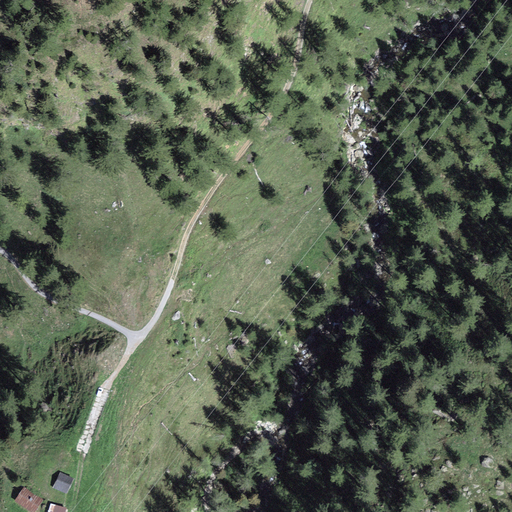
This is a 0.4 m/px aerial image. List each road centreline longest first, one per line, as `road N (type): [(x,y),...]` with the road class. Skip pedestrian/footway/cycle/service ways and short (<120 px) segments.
road 1 (track): [(0,252),(36,291),(131,335),(147,329),(193,220),(283,96),(310,0)]
road 2 (track): [(131,335),(81,451)]
